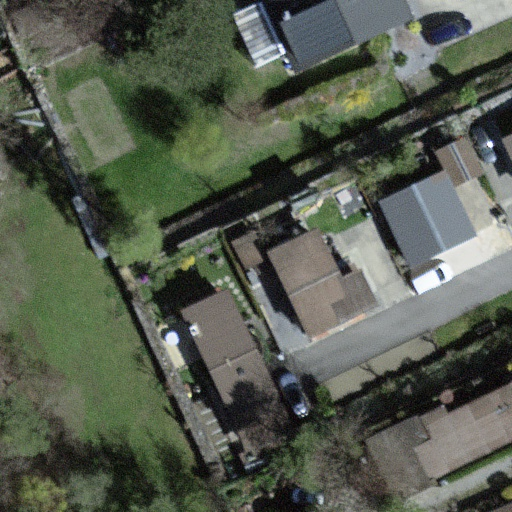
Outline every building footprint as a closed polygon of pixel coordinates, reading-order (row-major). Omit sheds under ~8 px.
[(404,22),(393,0),(251,0),(291,78),(404,22)] [(511,137),(499,144),(511,168),(511,137)] [(377,189),(406,256),(474,227),(445,160),(377,189)] [(313,238),(311,233),(263,255),(301,339),(372,307),(354,268),(331,278),(313,238)] [(295,445),(225,290),(173,314),(242,468),(295,445)] [(511,441),(511,384),(424,429),(430,441),(418,448),(434,481),(511,441)]
